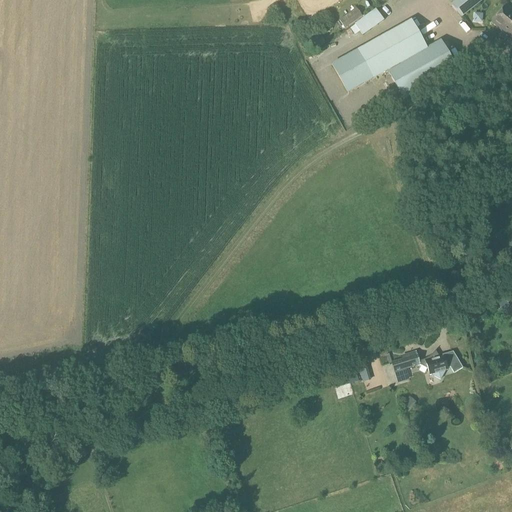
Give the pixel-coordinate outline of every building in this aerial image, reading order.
[(457,0),(451,5),(461,18),(482,0),(457,0)] [(511,11),(505,5),(492,23),(511,40),(511,11)] [(339,20),(345,29),(362,17),(356,8),(339,20)] [(354,24),(363,36),(384,21),(375,9),(354,24)] [(426,50),(410,22),(358,52),(333,66),(349,94),(374,80),(388,72),(426,50)] [(426,50),(388,72),(403,100),(455,70),(440,42),(426,50)] [(421,366),(427,370),(429,376),(431,375),(440,380),(445,371),(447,371),(446,369),(450,368),(453,374),(462,369),(452,352),(446,354),(446,356),(444,357),(439,358),(435,351),(436,351),(435,350),(434,352),(433,353),(431,355),(430,356),(428,357),(426,359),(425,360),(423,360),(421,361),(419,362),(418,359),(411,362),(409,358),(391,364),(394,374),(419,366),(420,366),(421,366)] [(347,376),(342,377),(345,386),(351,384),(360,381),(357,373),(347,376)] [(404,410),(408,415),(415,406),(414,405),(416,403),(410,398),(405,404),(407,406),(404,410)]
